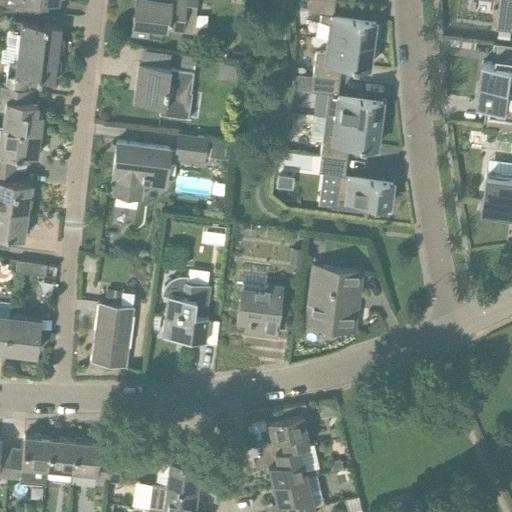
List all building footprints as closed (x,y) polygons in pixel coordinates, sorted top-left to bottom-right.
[(0,0),(0,5),(22,9),(23,0),(48,0),(57,1),(56,0),(0,0)] [(135,0),(131,32),(147,34),(148,28),(182,32),(185,0),(135,0)] [(334,0),(307,0),(306,12),(320,14),(320,21),(329,25),(327,38),(371,44),(375,20),(333,15),(334,0)] [(511,0),(499,0),(496,28),(511,30),(511,0)] [(4,47),(56,53),(60,26),(13,19),(11,32),(6,31),(4,47)] [(371,44),(327,38),(325,52),(316,52),(312,75),(339,79),(341,64),(368,67),(371,44)] [(483,61),(480,83),(511,86),(511,44),(498,43),(498,44),(496,63),(492,63),(483,61)] [(0,61),(7,63),(6,75),(53,81),(56,53),(4,47),(2,46),(0,59),(0,61)] [(158,114),(190,119),(190,117),(188,117),(191,92),(190,92),(192,71),(169,68),(169,67),(138,63),(136,77),(140,77),(136,103),(159,107),(158,114)] [(339,79),(312,75),(310,91),(328,93),(325,116),(379,123),(382,100),(337,94),(339,79)] [(511,86),(480,83),(477,104),(486,106),(490,106),(488,125),(487,126),(489,127),(511,129),(511,86)] [(0,126),(39,132),(42,114),(36,113),(37,104),(31,103),(33,90),(0,85),(0,126)] [(325,116),(320,155),(346,159),(348,143),(376,147),(379,123),(325,116)] [(0,167),(11,169),(15,169),(16,157),(27,158),(27,155),(36,156),(39,132),(0,126),(0,167)] [(173,156),(204,160),(207,136),(203,135),(204,133),(179,129),(179,132),(176,132),(173,156)] [(142,185),(165,188),(170,148),(116,141),(111,181),(115,182),(113,197),(140,200),(142,185)] [(346,159),(320,155),(318,171),(338,174),(334,206),(332,206),(331,207),(368,212),(369,202),(389,205),(392,181),(344,175),(346,159)] [(0,206),(27,210),(30,183),(9,181),(11,169),(0,167),(0,206)] [(511,175),(487,172),(482,207),(511,210),(511,175)] [(178,175),(177,197),(211,199),(212,177),(178,175)] [(0,235),(23,239),(27,210),(0,206),(0,235)] [(14,272),(44,276),(46,264),(16,260),(14,272)] [(315,265),(308,324),(353,330),(356,308),(354,308),(359,270),(315,265)] [(161,293),(166,294),(161,333),(183,336),(183,340),(201,342),(208,284),(188,282),(188,278),(184,278),(180,277),(177,278),(173,279),(169,281),(166,283),(164,286),(162,290),(161,293)] [(240,286),(236,321),(248,322),(247,333),(274,336),(281,284),(263,282),(263,283),(241,280),(240,286)] [(105,289),(103,302),(97,301),(89,361),(125,366),(133,306),(120,304),(122,291),(105,289)] [(0,350),(6,351),(10,314),(0,312),(0,350)] [(10,314),(6,351),(35,355),(39,318),(10,314)] [(308,445),(305,433),(301,413),(305,412),(303,403),(279,407),(282,417),(266,421),(271,440),(280,438),(282,448),(298,446),(298,447),(308,445)] [(21,467),(45,470),(49,437),(23,434),(22,452),(10,451),(7,478),(19,479),(21,467)] [(0,477),(7,478),(10,451),(0,449),(0,439),(0,438),(0,437),(0,477)] [(45,470),(70,472),(74,439),(49,437),(45,470)] [(95,481),(106,482),(109,455),(98,454),(99,442),(74,439),(70,472),(95,475),(95,481)] [(164,484),(196,489),(200,464),(182,461),(184,450),(158,446),(156,458),(168,460),(164,484)] [(271,485),(306,477),(302,457),(301,457),(298,447),(298,446),(282,448),(273,450),(276,463),(266,465),(271,485)] [(106,482),(118,483),(121,457),(109,455),(106,482)] [(287,511),(292,511),(294,511),(312,508),(310,496),(311,495),(306,477),(271,485),(275,503),(285,501),(287,511)] [(179,511),(180,511),(188,511),(193,511),(196,489),(164,484),(149,482),(146,507),(154,508),(172,511),(179,511)]
